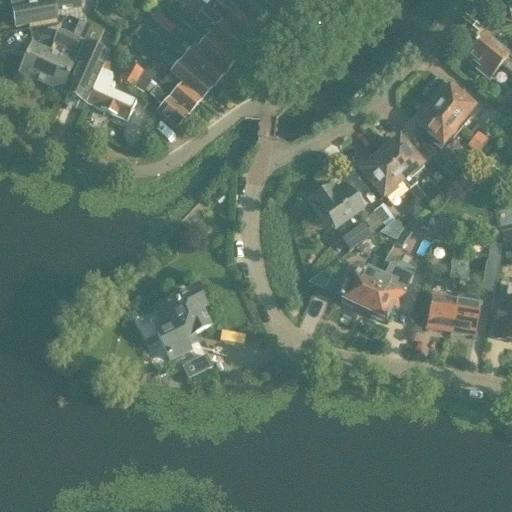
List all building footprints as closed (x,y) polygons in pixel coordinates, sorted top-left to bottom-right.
[(53,0),(9,0),(11,10),(53,2),(53,0)] [(53,2),(11,10),(14,29),(28,26),(29,31),(40,29),(56,26),(57,26),(54,10),(61,9),(61,11),(79,8),(77,0),(66,0),(53,2)] [(109,0),(106,0),(97,12),(107,20),(118,7),(109,0)] [(241,0),(242,1),(234,9),(263,33),(276,19),(253,0),(241,0)] [(282,0),(253,0),(276,19),(289,5),(282,0)] [(212,1),(205,9),(250,47),(263,33),(234,9),(228,16),(212,1)] [(205,9),(200,14),(217,29),(209,37),(238,61),(250,47),(205,9)] [(181,24),(177,30),(186,38),(191,32),(181,24)] [(174,30),(170,35),(181,44),(184,40),(186,38),(177,30),(175,29),(174,30)] [(31,46),(18,75),(60,94),(61,94),(74,65),(73,65),(83,43),(58,32),(53,44),(57,46),(52,55),(31,46)] [(200,41),(194,48),(197,50),(225,75),(238,61),(209,37),(203,44),(200,41)] [(482,41),(466,57),(479,68),(477,71),(489,82),(499,70),(511,79),(511,63),(509,61),(509,60),(482,41)] [(60,94),(59,96),(85,107),(86,105),(87,106),(95,86),(108,55),(83,43),(73,65),(74,65),(61,94),(60,94)] [(194,48),(182,62),(213,88),(225,75),(197,50),(194,48)] [(143,74),(141,76),(150,84),(163,68),(153,60),(152,61),(143,74)] [(182,62),(169,75),(200,102),(213,88),(182,62)] [(127,64),(118,81),(133,90),(133,89),(141,76),(143,74),(127,64)] [(95,86),(87,106),(127,124),(135,104),(113,94),(116,89),(110,86),(114,79),(101,73),(95,86)] [(169,75),(157,89),(188,116),(200,102),(169,75)] [(141,76),(133,89),(142,95),(144,92),(150,96),(162,108),(157,114),(175,130),(188,116),(157,89),(150,84),(141,76)] [(439,96),(431,107),(458,129),(480,102),(458,84),(452,92),(448,89),(441,98),(439,96)] [(424,119),(417,128),(430,139),(427,143),(439,152),(442,149),(458,129),(431,107),(422,118),(424,119)] [(466,147),(476,155),(487,141),(478,133),(466,147)] [(379,158),(401,184),(402,184),(425,211),(431,206),(415,187),(416,186),(409,178),(420,168),(398,142),(379,158)] [(382,200),(401,184),(379,158),(360,174),(382,200)] [(331,188),(314,201),(323,213),(320,214),(334,233),(361,213),(343,188),(335,193),(331,188)] [(403,210),(412,221),(423,211),(414,201),(403,210)] [(382,207),(373,215),(385,230),(394,222),(382,207)] [(361,228),(341,243),(349,254),(371,238),(361,228)] [(398,234),(387,229),(383,238),(394,243),(398,234)] [(501,247),(490,245),(487,264),(498,266),(501,247)] [(453,255),(449,280),(467,283),(469,270),(460,269),(461,256),(453,255)] [(379,277),(362,312),(372,316),(371,318),(381,323),(382,321),(385,323),(392,309),(396,311),(404,294),(402,293),(403,292),(405,293),(413,277),(392,267),(395,260),(387,257),(377,277),(379,277)] [(338,301),(343,303),(342,304),(353,310),(354,308),(362,312),(379,277),(377,277),(366,272),(364,277),(348,270),(341,285),(345,287),(338,301)] [(498,309),(493,336),(498,337),(497,342),(511,344),(511,289),(507,288),(504,301),(503,301),(502,310),(498,309)] [(168,322),(171,329),(156,336),(169,362),(190,352),(185,341),(209,329),(201,312),(202,306),(197,295),(191,292),(153,311),(161,325),(168,322)] [(435,331),(450,334),(456,301),(431,297),(426,327),(436,328),(435,331)] [(456,301),(450,334),(465,336),(466,333),(475,335),(480,305),(456,301)] [(205,358),(182,369),(188,381),(211,369),(205,358)]
